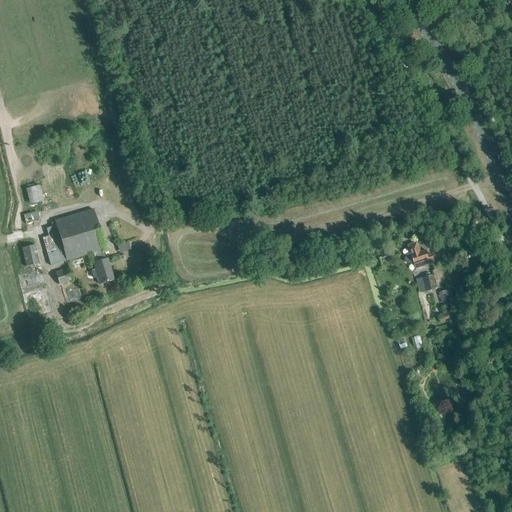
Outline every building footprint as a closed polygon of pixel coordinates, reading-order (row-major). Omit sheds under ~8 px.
[(30,205),(43,201),(39,186),(26,190),(30,205)] [(107,259),(105,259),(102,251),(105,250),(93,210),(54,221),(56,226),(46,229),(48,236),(42,238),(50,266),(93,253),(96,262),(93,263),(95,269),(91,270),(93,279),(97,278),(99,285),(114,280),(107,259)] [(24,215),(28,230),(35,228),(34,225),(37,224),(36,221),(39,220),(36,212),(24,215)] [(118,245),(120,252),(132,249),(130,241),(118,245)] [(421,253),(417,242),(408,246),(411,253),(410,253),(409,254),(408,254),(407,255),(406,255),(406,256),(405,257),(405,258),(405,259),(405,260),(405,261),(406,262),(407,263),(408,264),(409,264),(410,264),(411,264),(412,264),(413,264),(416,270),(435,263),(432,255),(427,257),(425,251),(421,253)] [(27,267),(40,264),(35,245),(23,248),(27,267)] [(59,286),(73,281),(69,269),(55,273),(59,286)] [(425,292),(437,289),(434,275),(422,278),(425,292)] [(447,293),(446,290),(439,293),(442,303),(449,301),(453,313),(457,312),(456,311),(461,309),(459,303),(454,304),(450,292),(447,293)] [(441,324),(453,320),(451,312),(439,316),(441,324)]
